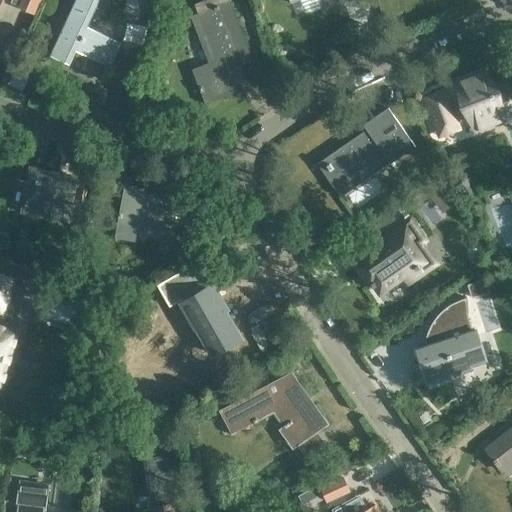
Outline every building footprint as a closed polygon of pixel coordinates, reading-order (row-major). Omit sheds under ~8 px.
[(86,27),(91,16),(98,0),(74,0),(49,55),(68,63),(76,46),(108,61),(106,64),(108,65),(119,42),(86,27)] [(295,0),(310,0),(315,11),(343,0),(342,0),(289,0),(291,2),(295,0)] [(250,58),(229,1),(218,5),(218,3),(212,5),(214,8),(197,15),(215,62),(193,70),(205,101),(237,89),(229,67),(250,58)] [(457,81),(476,132),(491,127),(486,115),(500,110),(502,117),(511,113),(511,82),(510,78),(490,86),(484,70),(457,81)] [(415,145),(388,107),(363,124),(366,129),(317,163),(340,196),(389,161),(390,162),(415,145)] [(24,211),(65,219),(73,176),(32,168),(24,211)] [(136,225),(171,232),(177,197),(144,191),(144,189),(125,185),(116,236),(133,239),(136,225)] [(422,239),(409,221),(380,242),(383,248),(357,266),(370,284),(371,283),(373,287),(375,286),(380,292),(403,275),(407,281),(433,262),(418,242),(422,239)] [(10,321),(0,317),(0,313),(6,314),(7,307),(10,308),(16,305),(18,295),(16,289),(13,288),(16,279),(0,274),(0,340),(4,342),(10,321)] [(467,286),(471,299),(488,294),(484,281),(467,286)] [(215,293),(186,310),(199,334),(201,332),(206,340),(205,341),(215,359),(240,343),(235,335),(231,327),(229,328),(223,318),(227,318),(215,293)] [(116,303),(104,301),(102,317),(113,319),(116,303)] [(468,333),(462,314),(433,323),(439,342),(417,348),(427,381),(455,372),(457,378),(470,368),(460,335),(468,333)] [(329,424),(292,369),(216,409),(231,434),(273,411),(298,446),(291,450),(299,462),(326,444),(318,432),(329,424)] [(511,426),(485,448),(502,470),(511,461),(511,426)] [(149,456),(147,497),(166,497),(167,457),(149,456)] [(41,511),(42,506),(44,505),(47,484),(18,480),(15,502),(17,502),(16,511),(41,511)] [(380,511),(376,504),(362,511),(355,502),(358,500),(349,489),(328,504),(334,511),(341,511),(344,511),(380,511)] [(171,498),(178,511),(191,511),(182,493),(171,498)]
